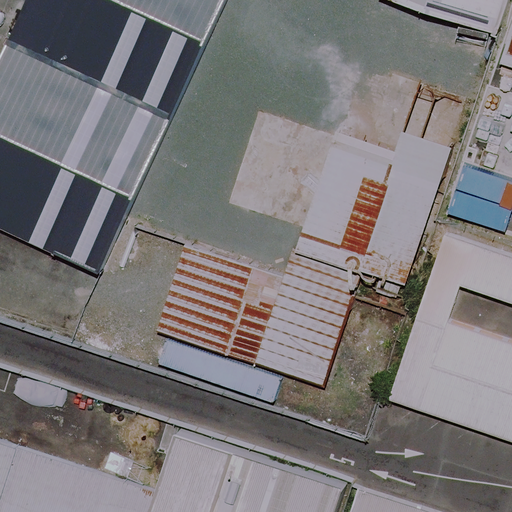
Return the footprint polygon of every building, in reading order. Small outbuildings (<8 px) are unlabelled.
[(233,0),(36,0),(0,79),(0,215),(110,266),(233,0)] [(511,0),(426,0),(507,26),(511,10),(511,0)] [(348,124),(309,243),(368,262),(417,278),(462,141),(414,126),(408,144),(348,124)] [(511,250),(454,230),(398,395),(511,432),(511,336),(456,318),(469,280),(511,294),(511,250)] [(191,237),(162,327),(175,332),(166,359),(280,396),(290,368),(329,380),(368,262),(309,243),(301,241),(292,270),(191,237)] [(350,511),(361,483),(177,427),(155,491),(148,511),(350,511)] [(148,511),(155,491),(0,437),(0,511),(148,511)] [(456,511),(361,483),(350,511),(456,511)]
